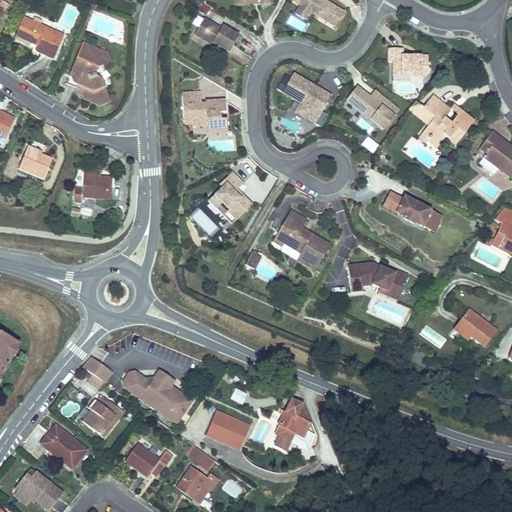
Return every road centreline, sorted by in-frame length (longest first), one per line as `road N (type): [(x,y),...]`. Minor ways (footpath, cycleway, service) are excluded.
road 1 (primary): [(142,305),(382,412),(511,454)]
road 2 (residential): [(382,0),(349,52),(329,59),(288,46),(258,77),(260,144),(304,168)]
road 3 (residential): [(0,451),(104,317)]
road 4 (unclassified): [(132,268),(150,211),(147,145)]
road 5 (unknown): [(76,351),(117,363),(163,363),(193,377)]
